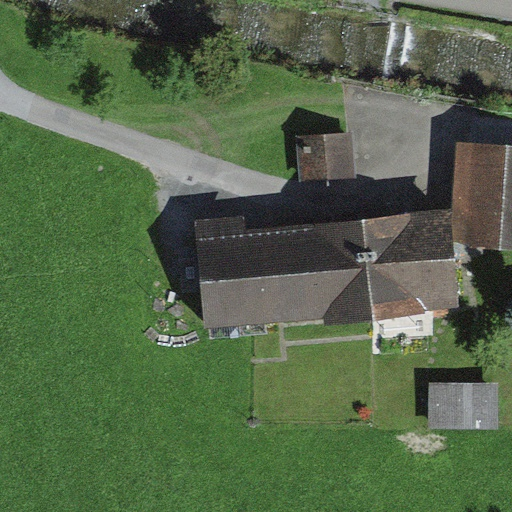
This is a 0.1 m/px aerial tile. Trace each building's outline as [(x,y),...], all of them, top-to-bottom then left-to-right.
[(362,139),(311,143),(314,177),(364,174),(362,139)] [(511,147),(462,144),(456,239),(511,242),(511,147)] [(447,209),(353,219),(353,227),(362,317),(458,308),(447,209)] [(362,317),(353,227),(252,236),(251,222),(204,226),(214,330),(362,317)] [(503,386),(439,387),(440,430),(503,429),(503,386)]
